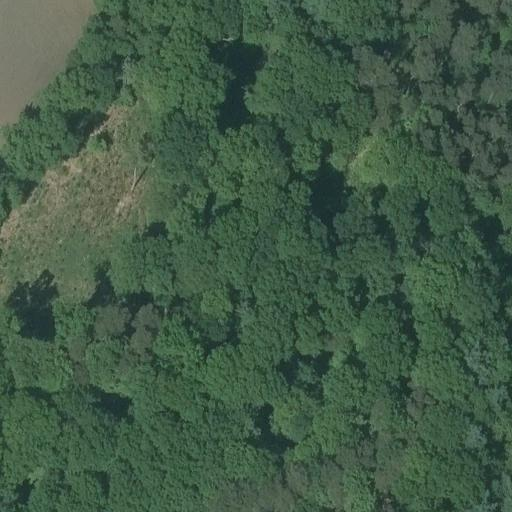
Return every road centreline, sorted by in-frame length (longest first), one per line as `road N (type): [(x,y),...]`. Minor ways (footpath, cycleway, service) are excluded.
road 1 (unclassified): [(511,234),(0,358)]
road 2 (track): [(151,321),(125,0)]
